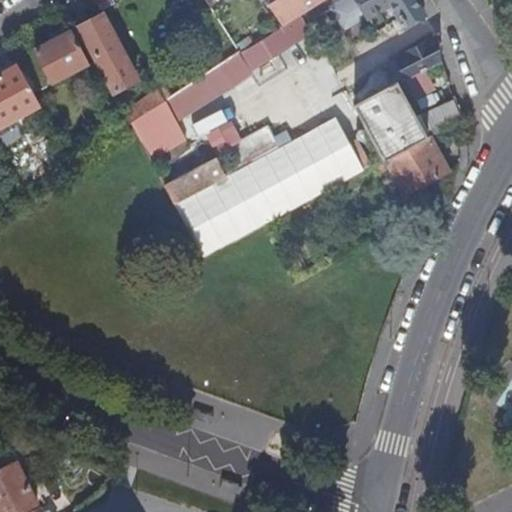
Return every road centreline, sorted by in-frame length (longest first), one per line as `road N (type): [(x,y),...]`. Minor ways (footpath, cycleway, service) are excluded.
road 1 (residential): [(0,353),(134,425),(375,510)]
road 2 (residential): [(511,150),(468,227),(414,360),(375,510)]
